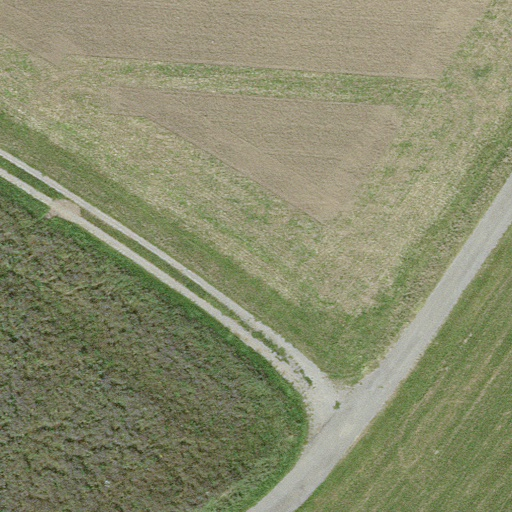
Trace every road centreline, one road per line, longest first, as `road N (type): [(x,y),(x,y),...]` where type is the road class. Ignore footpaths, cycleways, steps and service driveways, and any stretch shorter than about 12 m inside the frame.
road 1 (track): [(0,165),(270,340),(352,427)]
road 2 (track): [(267,511),(352,427),(511,195)]
